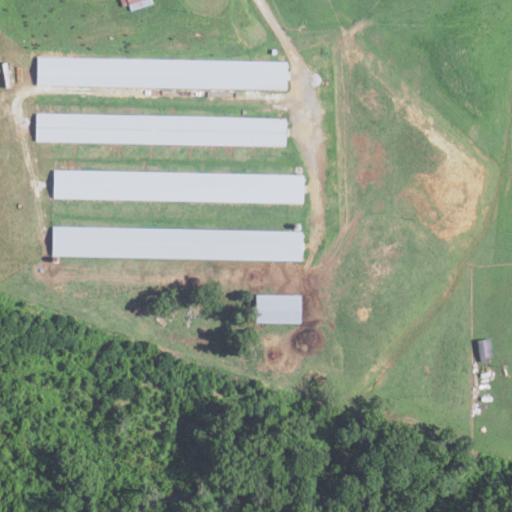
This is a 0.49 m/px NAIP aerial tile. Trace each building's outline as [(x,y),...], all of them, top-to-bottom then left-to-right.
[(124,0),(128,11),(151,3),(149,0),(124,0)] [(35,57),(34,85),(285,89),(285,61),(35,57)] [(284,117),(34,114),(34,142),(283,145),(284,117)] [(52,170),(51,198),(301,202),(301,174),(52,170)] [(50,256),(300,259),(301,230),(50,227),(50,256)] [(299,294),(253,294),(253,323),(299,323),(299,294)] [(488,338),(475,340),(478,361),(491,359),(488,338)]
